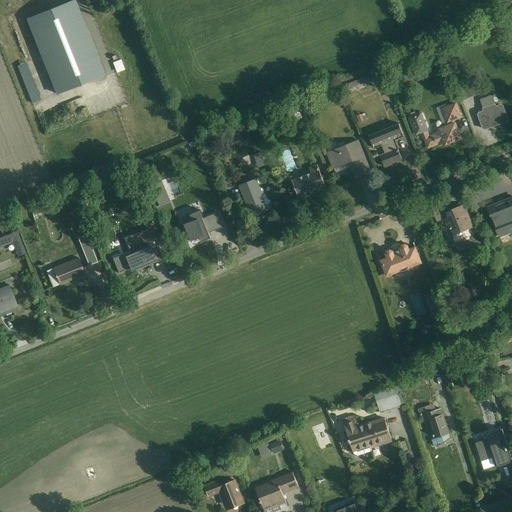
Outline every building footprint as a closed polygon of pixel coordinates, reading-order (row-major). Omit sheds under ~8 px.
[(71,3),(38,16),(77,16),(71,3)] [(112,61),(116,72),(124,68),(120,58),(112,61)] [(17,64),(32,102),(40,99),(25,61),(17,64)] [(368,75),(349,81),(351,87),(370,81),(368,75)] [(45,135),(89,118),(81,98),(37,115),(45,135)] [(461,138),(456,123),(466,119),(459,100),(438,108),(444,124),(432,129),(425,109),(413,114),(427,151),(461,138)] [(487,131),(511,122),(504,101),(479,110),(487,131)] [(407,137),(402,123),(370,135),(375,150),(379,149),(386,166),(404,159),(398,140),(407,137)] [(232,132),(234,140),(243,137),(241,130),(232,132)] [(335,169),(365,158),(359,141),(328,152),(335,169)] [(285,172),(295,169),(290,149),(280,151),(285,172)] [(301,198),(329,188),(322,169),(294,179),(301,198)] [(241,187),(253,217),(272,209),(259,179),(241,187)] [(500,231),(511,225),(511,203),(492,212),(500,231)] [(456,235),(475,228),(466,204),(447,211),(456,235)] [(194,240),(224,227),(217,210),(186,223),(194,240)] [(0,236),(0,245),(11,241),(18,256),(25,253),(16,230),(0,236)] [(87,263),(95,261),(86,232),(78,235),(87,263)] [(116,240),(109,244),(114,251),(121,246),(116,240)] [(390,277),(425,264),(417,242),(382,256),(390,277)] [(150,243),(112,255),(118,273),(156,260),(150,243)] [(59,285),(86,275),(80,259),(53,269),(59,285)] [(52,286),(58,284),(52,266),(46,269),(52,286)] [(0,314),(0,315),(19,308),(10,284),(0,288),(0,314)] [(439,380),(431,383),(436,394),(444,391),(439,380)] [(436,437),(451,432),(441,401),(418,408),(422,422),(430,420),(436,437)] [(356,452),(394,439),(384,409),(346,422),(356,452)] [(499,467),(511,463),(511,448),(506,429),(488,435),(490,439),(476,443),(482,462),(496,457),(499,467)] [(271,443),(274,452),(283,450),(280,440),(271,443)] [(257,447),(262,458),(273,453),(269,442),(257,447)] [(301,486),(295,471),(259,485),(269,510),(290,502),(286,492),(301,486)] [(224,510),(245,503),(236,477),(205,487),(208,497),(219,494),(224,510)] [(358,511),(354,501),(335,509),(336,511),(358,511)]
